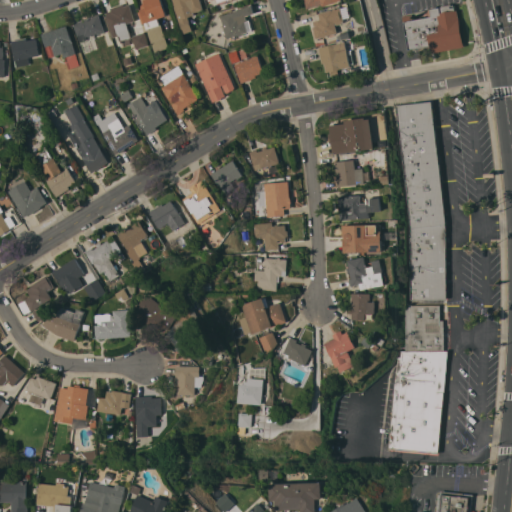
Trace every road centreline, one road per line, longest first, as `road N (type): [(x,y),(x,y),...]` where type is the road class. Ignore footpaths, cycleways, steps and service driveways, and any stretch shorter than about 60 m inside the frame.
road 1 (residential): [(498,68),(243,120),(0,270)]
road 2 (residential): [(275,0),(304,118),(319,307)]
road 3 (residential): [(148,369),(43,357),(0,301)]
